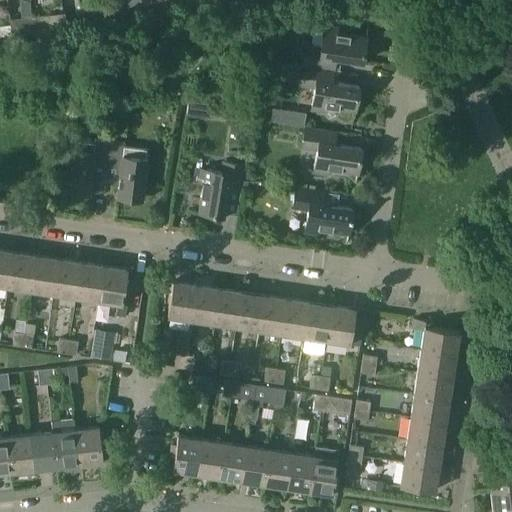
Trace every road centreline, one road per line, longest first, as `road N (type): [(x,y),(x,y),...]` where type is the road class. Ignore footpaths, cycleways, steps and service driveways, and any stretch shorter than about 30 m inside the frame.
road 1 (residential): [(373,269),(0,213)]
road 2 (residential): [(453,511),(487,292)]
road 3 (residential): [(404,67),(373,269)]
road 4 (residential): [(124,500),(144,365)]
